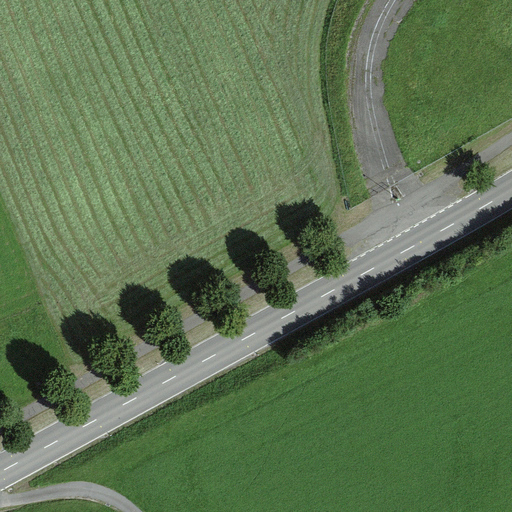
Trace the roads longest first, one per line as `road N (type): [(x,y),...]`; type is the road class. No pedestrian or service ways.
road 1 (primary): [(511,190),(0,476)]
road 2 (track): [(0,501),(89,490),(132,511)]
